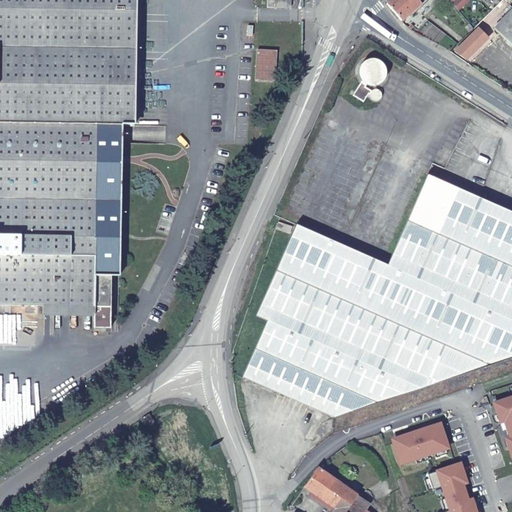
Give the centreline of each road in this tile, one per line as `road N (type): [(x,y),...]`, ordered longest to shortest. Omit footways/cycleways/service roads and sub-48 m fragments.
road 1 (tertiary): [(357,0),(237,254),(207,359)]
road 2 (residential): [(501,511),(466,408),(451,397),(406,409),(331,451),(281,511)]
road 3 (residential): [(207,359),(0,500)]
road 4 (secondary): [(358,0),(392,32),(511,111)]
road 5 (tertiary): [(207,359),(255,511)]
road 6 (unknown): [(203,62),(238,63),(238,115),(225,142),(201,147)]
